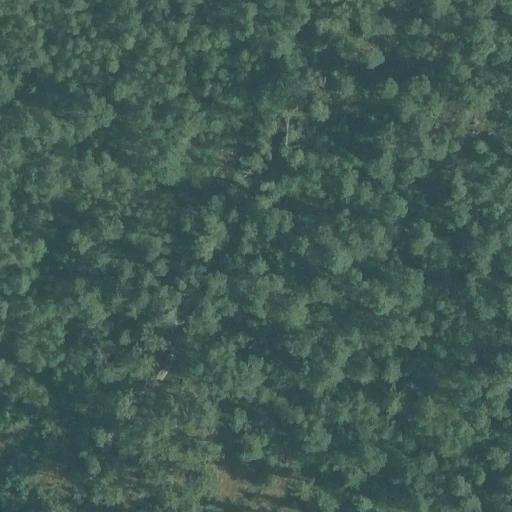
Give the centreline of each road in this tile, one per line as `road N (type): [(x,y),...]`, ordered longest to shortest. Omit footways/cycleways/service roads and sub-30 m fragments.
road 1 (track): [(338,0),(63,511)]
road 2 (track): [(274,118),(511,249)]
road 3 (track): [(117,408),(0,348)]
